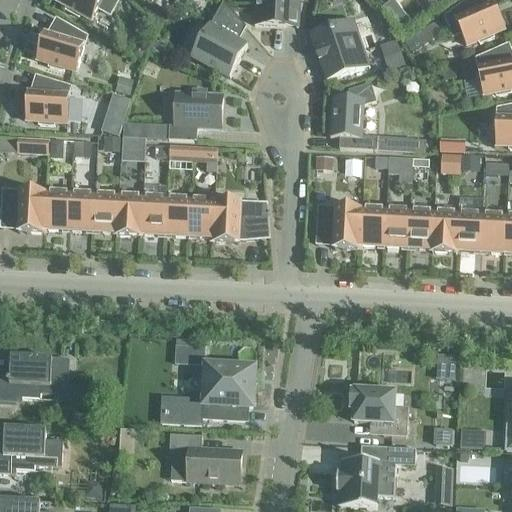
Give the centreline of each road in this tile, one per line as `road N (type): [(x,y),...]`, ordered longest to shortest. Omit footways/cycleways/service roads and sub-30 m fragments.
road 1 (residential): [(0,286),(285,300)]
road 2 (residential): [(271,511),(308,302)]
road 3 (residential): [(308,302),(511,311)]
road 4 (residential): [(285,300),(289,135)]
road 5 (residential): [(289,135),(292,85),(279,74),(262,104),(275,134)]
